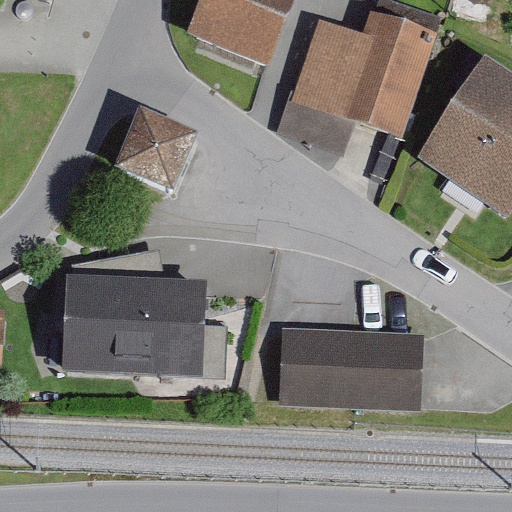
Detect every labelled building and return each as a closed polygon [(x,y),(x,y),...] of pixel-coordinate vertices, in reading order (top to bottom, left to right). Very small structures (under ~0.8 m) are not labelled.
[(207,0),(186,49),(269,84),(304,0),(207,0)] [(352,134),(403,151),(438,50),(435,49),(443,25),(380,3),(373,25),(370,24),(362,46),(319,31),(295,101),(291,100),(277,140),(342,163),(352,134)] [(511,89),(486,72),(418,171),(510,234),(511,230),(511,89)] [(140,126),(115,184),(174,209),(198,151),(140,126)] [(67,289),(63,387),(204,393),(204,386),(226,387),(228,332),(205,332),(206,296),(165,294),(159,259),(72,273),(72,289),(67,289)] [(283,335),(279,413),(421,421),(426,343),(283,335)]
